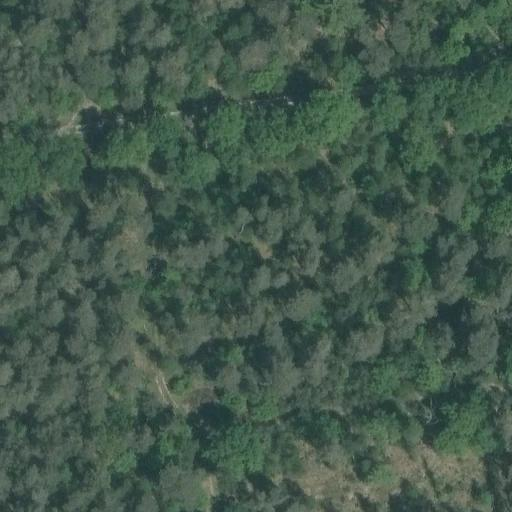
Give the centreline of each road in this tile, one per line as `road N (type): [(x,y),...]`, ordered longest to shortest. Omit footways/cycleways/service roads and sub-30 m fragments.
road 1 (track): [(217,511),(197,434),(164,406),(148,116)]
road 2 (track): [(511,54),(118,121)]
road 3 (track): [(0,33),(118,121)]
